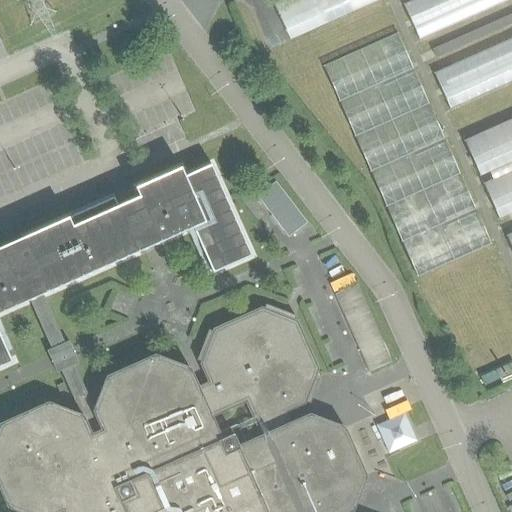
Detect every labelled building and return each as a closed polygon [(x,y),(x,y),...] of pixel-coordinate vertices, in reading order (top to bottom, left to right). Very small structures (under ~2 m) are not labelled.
[(381,0),(284,0),(273,5),(289,41),(382,1),(381,0)] [(414,0),(402,5),(411,26),(418,41),(509,0),(414,0)] [(511,10),(429,48),(434,59),(511,23),(511,10)] [(489,245),(472,206),(395,34),(322,66),(416,277),(489,245)] [(511,38),(433,74),(442,95),(449,109),(511,80),(511,38)] [(511,120),(463,142),(479,177),(488,173),(492,180),(482,184),(498,219),(511,213),(511,120)] [(349,511),(352,511),(365,477),(344,428),(309,415),(290,423),(285,413),(304,405),(303,403),(304,402),(308,404),(320,374),(315,372),(316,371),(295,321),(294,322),(293,321),(294,317),(265,306),(263,310),(261,309),(261,308),(212,330),(212,331),(212,332),(208,331),(197,360),(201,362),(200,364),(199,364),(208,383),(198,388),(189,369),(154,356),(106,377),(93,411),(72,366),(77,363),(68,341),(63,344),(38,288),(42,286),(46,293),(137,253),(133,245),(155,236),(158,243),(192,228),(212,273),(250,256),(210,165),(183,177),(180,168),(134,189),(137,197),(116,207),(112,198),(0,247),(0,367),(11,362),(0,337),(0,313),(24,303),(21,295),(26,293),(51,349),(46,351),(55,373),(60,371),(80,416),(47,403),(0,424),(0,492),(7,509),(15,511),(349,511)] [(275,182),(255,196),(287,238),(306,223),(275,182)] [(334,295),(369,372),(390,363),(356,285),(334,295)] [(134,302),(117,295),(109,314),(125,321),(134,302)] [(375,426),(388,454),(416,442),(403,414),(375,426)]
